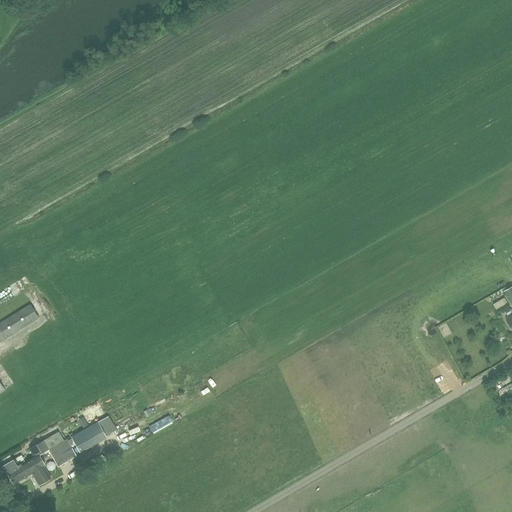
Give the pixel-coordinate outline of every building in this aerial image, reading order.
[(511,308),(511,305),(504,291),(488,300),(497,316),(511,308)] [(0,340),(38,317),(30,305),(0,323),(0,340)] [(475,392),(467,397),(471,403),(478,398),(475,392)] [(460,402),(450,407),(453,412),(462,406),(460,402)] [(153,434),(172,423),(168,416),(149,427),(153,434)] [(102,429),(98,422),(82,431),(88,442),(89,445),(105,436),(102,429)] [(72,436),(78,447),(79,450),(89,445),(88,442),(82,431),(72,436)] [(34,457),(48,449),(64,440),(59,432),(30,449),(29,448),(29,449),(34,457)] [(148,434),(140,438),(144,444),(152,439),(148,434)] [(64,440),(48,449),(53,458),(71,447),(72,447),(67,439),(64,440)] [(71,447),(53,458),(58,466),(76,456),(71,447)] [(372,459),(382,454),(379,449),(370,454),(372,459)] [(16,466),(23,478),(32,473),(39,485),(50,477),(44,466),(45,466),(39,455),(38,455),(26,462),(25,461),(16,466)] [(13,484),(23,478),(16,466),(13,460),(3,466),(6,472),(13,484)]
